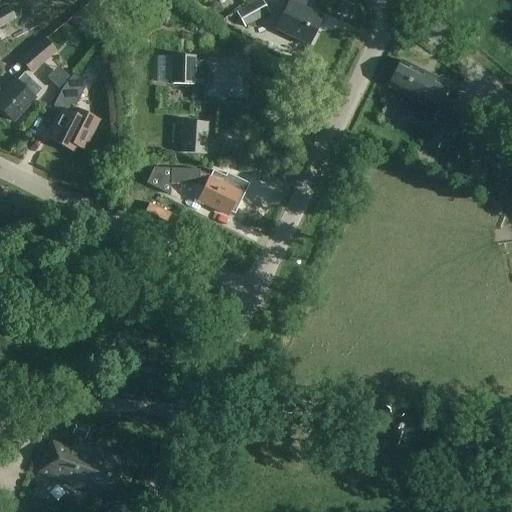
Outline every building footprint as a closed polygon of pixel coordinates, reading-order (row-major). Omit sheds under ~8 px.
[(31,0),(39,10),(50,0),(31,0)] [(257,0),(236,13),(245,28),(270,14),(261,0),(257,0)] [(287,0),(274,29),(308,45),(321,18),(302,9),(305,0),(287,0)] [(0,40),(0,27),(14,19),(8,7),(0,11),(0,57),(7,53),(0,40)] [(96,21),(82,9),(72,20),(86,32),(96,21)] [(45,39),(20,60),(30,73),(55,52),(45,39)] [(170,84),(204,86),(203,96),(245,98),(246,62),(205,60),(205,62),(195,62),(195,57),(171,56),(170,84)] [(411,99),(406,109),(410,117),(429,127),(450,85),(404,61),(390,88),(411,99)] [(40,90),(23,74),(16,82),(14,80),(0,95),(0,109),(12,121),(34,99),(33,98),(40,90)] [(72,151),(75,146),(83,149),(97,120),(74,108),(87,82),(73,75),(62,88),(53,107),(61,111),(47,139),(72,151)] [(431,145),(446,152),(460,123),(445,116),(431,145)] [(180,153),(206,155),(208,123),(182,122),(180,153)] [(170,195),(169,186),(198,187),(198,186),(204,188),(209,177),(199,173),(199,171),(170,170),(153,168),(146,183),(170,195)] [(212,172),(209,177),(204,188),(198,201),(226,215),(238,192),(220,184),(223,177),(212,172)] [(90,488),(110,495),(123,459),(82,445),(88,428),(75,423),(72,434),(77,435),(74,442),(71,450),(49,442),(39,472),(89,490),(90,488)]
